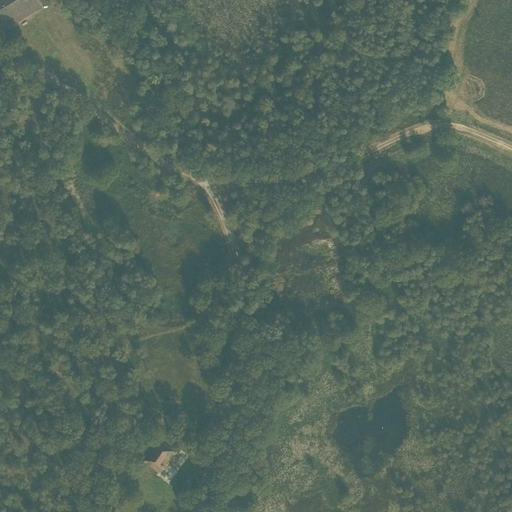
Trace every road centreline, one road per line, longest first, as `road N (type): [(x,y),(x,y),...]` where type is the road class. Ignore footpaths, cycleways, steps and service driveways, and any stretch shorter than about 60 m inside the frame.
road 1 (track): [(197,511),(231,431),(245,339),(246,300),(211,184)]
road 2 (track): [(511,148),(452,128),(415,131),(327,172),(211,184)]
road 3 (track): [(0,40),(134,146),(211,184)]
